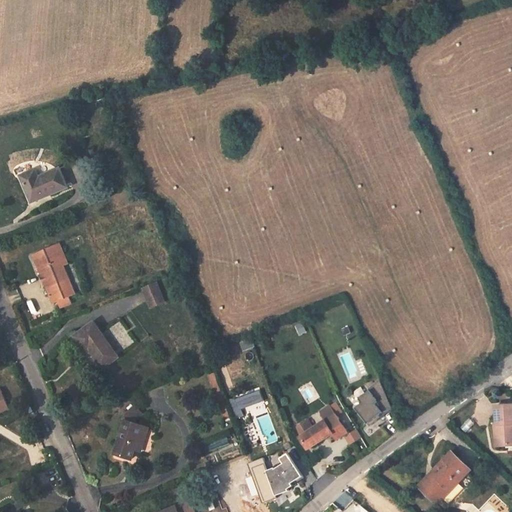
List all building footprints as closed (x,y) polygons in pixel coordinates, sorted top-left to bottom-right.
[(21,176),(32,202),(67,187),(60,169),(39,177),(36,170),(21,176)] [(60,243),(56,245),(65,265),(69,263),(60,243)] [(65,265),(56,245),(33,254),(53,302),(58,300),(61,306),(71,302),(69,296),(75,293),(65,265)] [(172,260),(169,252),(161,256),(165,264),(172,260)] [(165,301),(157,283),(143,289),(151,307),(165,301)] [(119,357),(94,322),(74,336),(85,351),(89,348),(103,368),(119,357)] [(362,401),(356,407),(370,425),(377,419),(375,417),(379,414),(382,412),(392,408),(380,379),(369,388),(370,389),(359,397),(362,401)] [(242,408),(264,401),(260,389),(229,399),(235,418),(244,415),(242,408)] [(0,411),(9,408),(2,390),(0,390),(0,411)] [(495,425),(496,446),(511,445),(511,404),(496,406),(497,425),(495,425)] [(124,420),(130,422),(140,414),(133,405),(124,414),(122,419),(124,420)] [(320,411),(326,420),(335,414),(329,405),(320,411)] [(348,432),(336,413),(335,414),(326,420),(325,421),(333,432),(332,433),(336,439),(348,432)] [(342,419),(349,431),(355,428),(348,415),(342,419)] [(130,422),(124,420),(114,453),(132,460),(136,450),(137,450),(145,427),(142,426),(143,423),(137,420),(136,424),(130,422)] [(308,420),(305,422),(311,430),(314,428),(308,420)] [(333,432),(325,421),(314,428),(311,430),(301,437),(300,438),(302,441),(308,449),(332,433),(333,432)] [(297,427),(301,437),(311,430),(305,422),(297,427)] [(137,450),(142,451),(149,428),(145,427),(137,450)] [(276,467),(267,470),(277,495),(290,490),(289,488),(294,485),(294,484),(293,482),(304,475),(289,452),(282,457),(285,462),(276,468),(276,467)] [(452,452),(434,470),(437,472),(431,479),(429,477),(423,483),(432,492),(433,491),(442,499),(458,481),(457,480),(469,468),(452,452)] [(277,495),(267,470),(263,459),(250,463),(264,501),(277,497),(277,495)] [(437,472),(434,470),(419,487),(437,504),(442,499),(433,491),(432,492),(423,483),(429,477),(431,479),(437,472)] [(305,477),(304,475),(293,482),(294,484),(305,477)] [(194,511),(189,500),(160,511),(194,511)]
